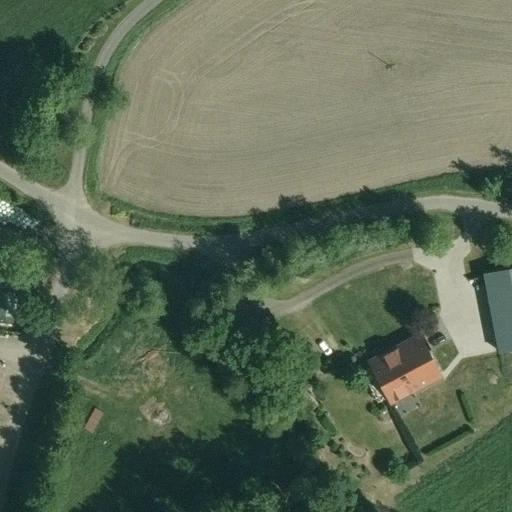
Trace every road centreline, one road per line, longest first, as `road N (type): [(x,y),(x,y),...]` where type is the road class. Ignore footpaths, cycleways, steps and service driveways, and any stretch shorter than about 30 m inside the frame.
road 1 (unclassified): [(83,209),(160,227),(224,228),(421,187),(511,198)]
road 2 (unclassified): [(83,209),(0,509)]
